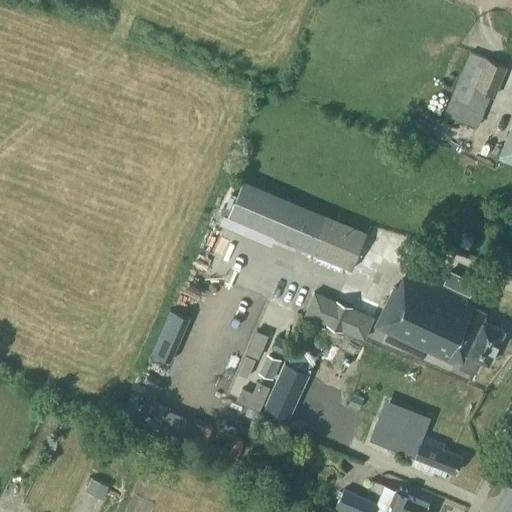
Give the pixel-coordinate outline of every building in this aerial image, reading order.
[(486,55),(470,49),(445,113),(477,126),(491,92),(494,93),(506,64),(486,55)] [(511,126),(500,156),(511,161),(511,126)] [(369,233),(244,181),(229,218),(353,270),(369,233)] [(460,244),(470,248),(473,238),(464,235),(460,244)] [(398,286),(395,285),(376,326),(475,372),(481,359),(489,363),(505,329),(483,319),(486,311),(465,302),(467,298),(406,269),(398,286)] [(327,323),(342,329),(352,306),(337,300),(327,323)] [(272,330),(288,335),(295,311),(279,306),(272,330)] [(165,362),(177,339),(168,334),(157,358),(165,362)] [(153,428),(206,449),(216,425),(163,403),(153,428)] [(394,455),(397,448),(415,455),(412,464),(432,472),(433,470),(445,474),(447,469),(455,472),(462,455),(442,447),(444,442),(423,434),(421,441),(403,434),(405,431),(404,431),(409,419),(382,407),(376,419),(375,418),(365,442),(394,455)] [(92,477),(87,489),(104,497),(109,484),(92,477)] [(428,511),(427,508),(430,503),(407,493),(406,488),(400,485),(396,488),(388,507),(382,504),(379,509),(386,511),(428,511)] [(371,511),(376,501),(344,487),(335,507),(346,511),(353,511),(354,511),(355,511),(371,511)]
